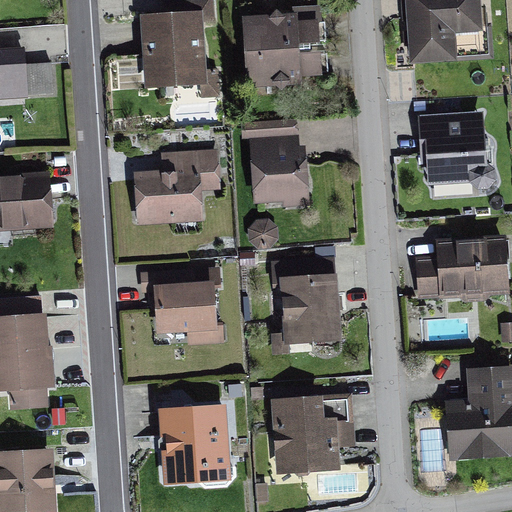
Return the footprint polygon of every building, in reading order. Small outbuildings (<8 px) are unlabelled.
[(163,0),(164,18),(202,15),(200,0),(163,0)] [(406,0),(411,63),(487,58),(482,0),(406,0)] [(144,19),(149,90),(207,86),(202,15),(164,18),(144,19)] [(242,21),(247,90),(319,85),(313,15),(242,21)] [(0,51),(0,99),(34,98),(32,64),(31,50),(0,51)] [(32,64),(34,98),(52,97),(50,63),(32,64)] [(423,119),(427,185),(487,181),(482,114),(423,119)] [(296,122),(243,125),(244,142),(297,139),(296,122)] [(250,144),(255,206),(308,202),(304,141),(250,144)] [(136,177),(139,221),(204,217),(202,193),(219,192),(217,157),(165,160),(166,175),(136,177)] [(0,178),(0,231),(55,229),(52,176),(0,178)] [(256,221),(249,230),(250,243),(258,250),(272,250),(279,240),(278,229),(268,221),(256,221)] [(417,265),(418,298),(507,294),(505,238),(435,241),(436,264),(417,265)] [(287,271),(293,333),(352,327),(347,266),(287,271)] [(172,297),(175,333),(233,329),(229,272),(171,277),(172,297)] [(0,302),(0,325),(49,321),(47,299),(0,302)] [(49,321),(0,325),(0,395),(15,394),(16,414),(56,411),(49,321)] [(447,407),(450,461),(511,457),(511,370),(467,373),(469,406),(447,407)] [(272,405),(276,475),(339,471),(338,449),(355,448),(352,399),(272,405)] [(160,451),(162,487),(228,483),(224,411),(158,415),(160,451)] [(57,511),(55,454),(0,457),(0,511),(57,511)] [(267,485),(257,485),(258,503),(268,503),(267,485)]
